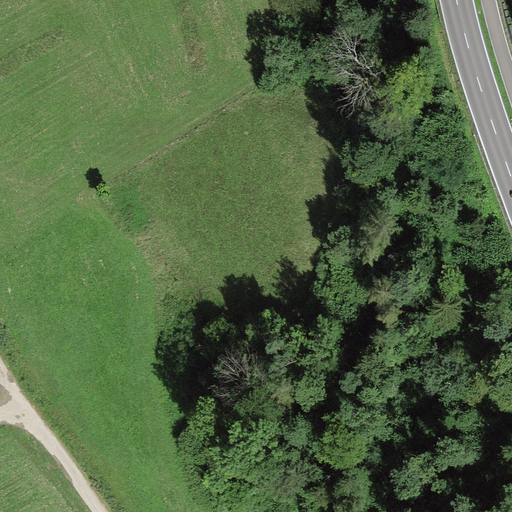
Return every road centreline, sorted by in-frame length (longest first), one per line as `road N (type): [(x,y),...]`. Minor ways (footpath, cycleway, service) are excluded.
road 1 (secondary): [(457,0),(511,176)]
road 2 (track): [(100,511),(17,399)]
